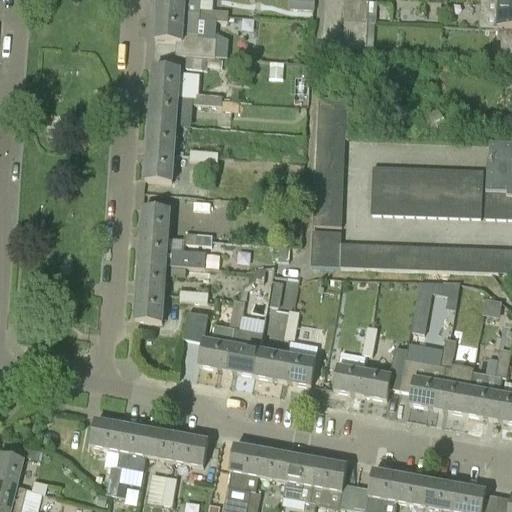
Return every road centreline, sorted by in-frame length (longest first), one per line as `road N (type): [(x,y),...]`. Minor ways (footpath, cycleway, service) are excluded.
road 1 (residential): [(511,472),(488,457),(397,440),(363,451),(263,434),(223,410),(104,387)]
road 2 (residential): [(104,387),(130,0)]
road 3 (residential): [(0,302),(20,0)]
